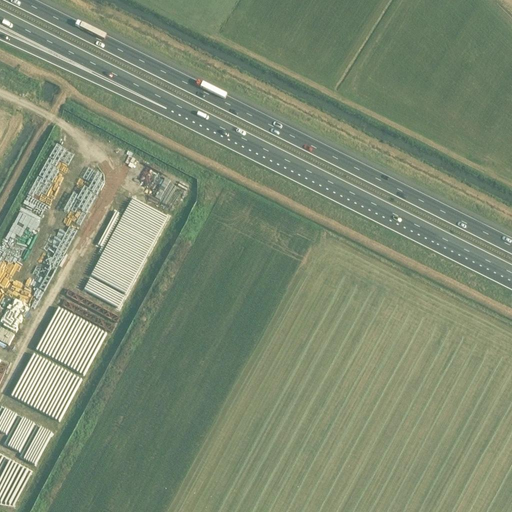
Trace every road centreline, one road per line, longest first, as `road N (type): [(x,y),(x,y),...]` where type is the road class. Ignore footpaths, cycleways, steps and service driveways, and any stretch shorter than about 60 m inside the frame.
road 1 (motorway): [(511,246),(17,0)]
road 2 (motorway): [(0,201),(162,193),(282,212),(511,305)]
road 3 (motorway): [(173,104),(511,274)]
road 4 (motorway): [(0,18),(173,104)]
road 5 (motorway): [(0,35),(114,88),(173,104)]
road 6 (motorway): [(511,94),(436,33),(377,0)]
